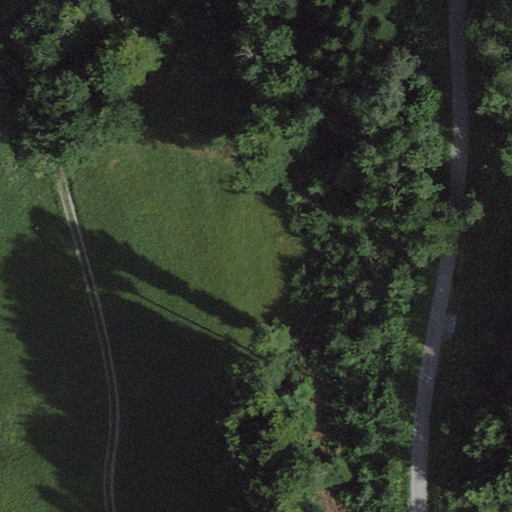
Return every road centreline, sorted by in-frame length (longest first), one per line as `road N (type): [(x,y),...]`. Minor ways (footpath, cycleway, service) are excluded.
road 1 (unclassified): [(458,0),(460,138),(418,447),(419,511)]
road 2 (track): [(34,82),(113,383),(111,511)]
road 3 (track): [(511,311),(487,395),(477,511)]
